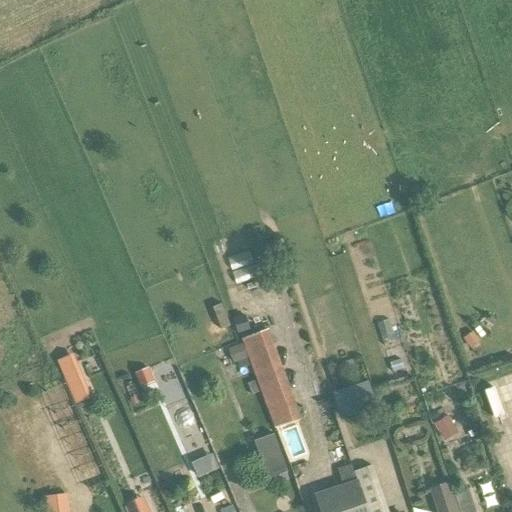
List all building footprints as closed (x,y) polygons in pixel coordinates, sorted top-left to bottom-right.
[(232,322),(237,335),(250,330),(245,317),(232,322)] [(231,349),(239,370),(251,366),(242,344),(231,349)] [(401,359),(388,364),(392,374),(405,369),(401,359)] [(67,385),(73,397),(88,391),(82,377),(76,363),(61,370),(67,385)] [(47,386),(64,380),(58,365),(41,371),(47,386)] [(149,368),(135,374),(140,387),(155,381),(149,368)] [(256,381),(260,391),(265,405),(274,430),(299,421),(280,372),(256,381)] [(511,380),(509,381),(506,373),(494,377),(505,412),(495,415),(503,440),(511,437),(511,429),(511,428),(511,380)] [(334,393),(342,420),(376,409),(368,382),(334,393)] [(444,441),(458,432),(448,416),(434,426),(444,441)] [(287,473),(274,435),(254,442),(267,479),(287,473)] [(458,511),(449,483),(429,490),(436,511),(458,511)] [(368,511),(366,507),(360,488),(317,502),(320,511),(368,511)] [(68,511),(66,496),(46,499),(47,511),(68,511)]
